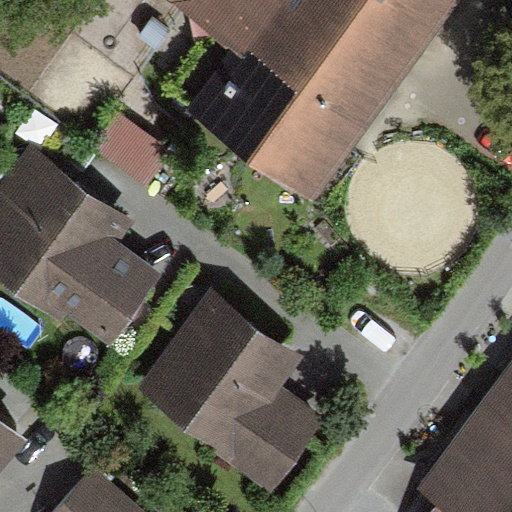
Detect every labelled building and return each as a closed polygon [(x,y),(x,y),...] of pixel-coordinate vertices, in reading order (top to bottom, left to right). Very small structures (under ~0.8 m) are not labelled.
[(190,0),(238,33),(188,104),(319,196),(364,133),(459,0),(190,0)] [(118,114),(96,147),(148,182),(170,149),(118,114)] [(132,224),(31,148),(0,189),(0,191),(4,195),(0,199),(0,271),(63,319),(68,313),(111,345),(164,272),(121,240),(132,224)] [(298,360),(211,297),(190,324),(143,389),(273,484),(317,423),(274,392),(298,360)] [(511,511),(511,349),(417,488),(435,500),(426,511),(511,511)] [(0,475),(30,442),(0,415),(0,475)] [(142,511),(89,466),(48,511),(142,511)]
